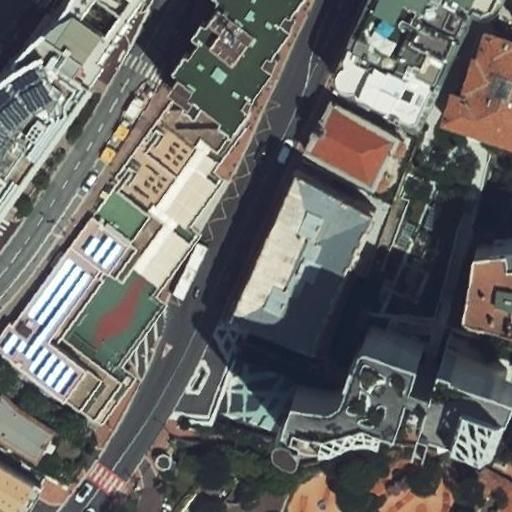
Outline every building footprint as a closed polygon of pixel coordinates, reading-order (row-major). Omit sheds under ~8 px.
[(70,0),(67,6),(30,38),(0,68),(0,211),(119,38),(143,0),(70,0)] [(274,13),(283,0),(221,0),(227,4),(216,18),(210,14),(193,36),(199,40),(194,47),(189,43),(170,68),(177,73),(169,83),(234,133),(256,105),(246,97),(272,63),(261,55),(286,23),(274,13)] [(473,0),(369,0),(330,79),(413,121),(473,0)] [(511,141),(511,37),(484,27),(477,57),(471,55),(463,89),(451,86),(442,123),(511,141)] [(0,343),(0,358),(101,430),(138,378),(123,368),(169,304),(160,297),(202,239),(192,228),(225,183),(210,172),(235,137),(179,96),(0,343)] [(397,136),(322,100),(299,153),(371,189),(397,136)] [(475,151),(432,135),(403,208),(435,206),(456,218),(475,151)] [(377,210),(292,173),(230,316),(314,353),(377,210)] [(511,239),(476,244),(466,313),(511,322),(511,239)] [(511,415),(511,359),(462,342),(454,364),(422,355),(427,338),(370,323),(347,381),(331,383),(296,377),(295,381),(279,422),(301,435),(377,397),(408,406),(421,367),(449,375),(442,399),(509,424),(511,415)] [(1,398),(0,400),(0,435),(44,455),(58,423),(1,398)] [(27,511),(47,484),(0,453),(0,499),(20,511),(27,511)]
